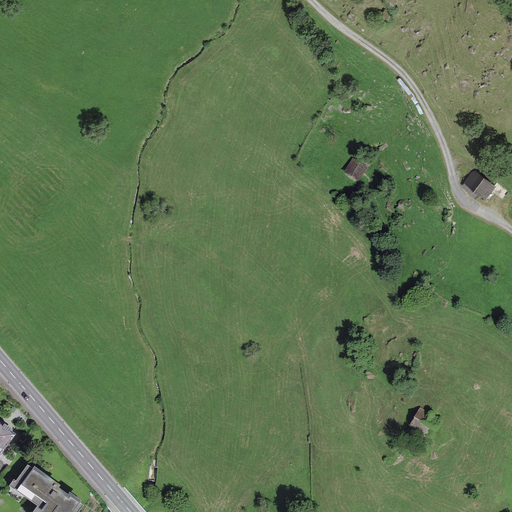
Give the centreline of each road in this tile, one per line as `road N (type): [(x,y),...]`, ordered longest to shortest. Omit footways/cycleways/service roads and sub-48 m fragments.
road 1 (track): [(310,0),(400,69),(432,119),(458,193),(511,230)]
road 2 (primary): [(0,361),(130,511)]
